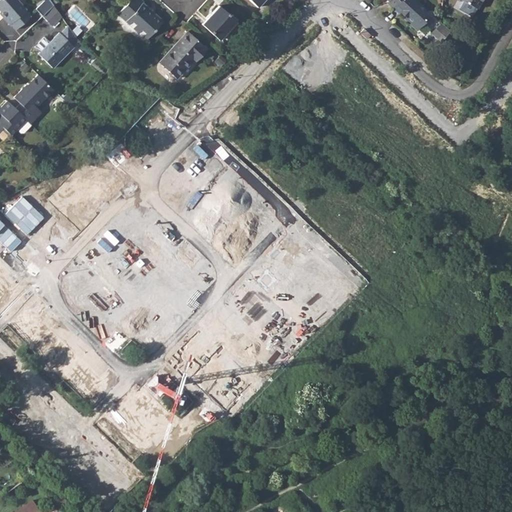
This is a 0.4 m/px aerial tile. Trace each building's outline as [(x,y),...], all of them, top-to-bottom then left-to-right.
[(25,9),(17,0),(0,0),(0,11),(3,15),(2,17),(8,24),(9,23),(14,28),(29,15),(24,10),(25,9)] [(43,15),(53,5),(49,0),(44,0),(36,7),(43,15)] [(127,0),(117,13),(144,38),(161,20),(141,2),(142,1),(141,0),(127,0)] [(248,0),(258,9),(265,0),(248,0)] [(407,21),(417,30),(423,23),(425,10),(417,3),(418,1),(416,0),(399,0),(392,7),(399,13),(400,12),(407,19),(407,21)] [(461,0),(477,9),(481,0),(461,0)] [(51,25),(61,16),(53,5),(43,15),(51,25)] [(75,5),(67,14),(85,30),(94,21),(75,5)] [(203,25),(220,40),(237,22),(219,7),(203,25)] [(38,52),(53,67),(73,45),(72,44),(77,39),(67,24),(60,32),(59,31),(38,52)] [(431,33),(441,42),(448,33),(438,24),(431,33)] [(169,67),(177,74),(181,70),(183,71),(193,60),(195,62),(206,50),(187,33),(159,63),(166,70),(169,67)] [(36,104),(42,97),(53,86),(37,71),(13,95),(19,100),(21,103),(16,108),(25,116),(29,120),(41,108),(36,104)] [(6,98),(1,103),(3,106),(0,108),(0,111),(0,112),(0,111),(0,122),(2,125),(10,132),(16,126),(25,116),(16,108),(14,106),(6,98)] [(25,116),(16,126),(20,129),(24,129),(31,121),(29,120),(25,116)] [(87,169),(53,204),(67,218),(49,236),(61,247),(121,185),(104,168),(87,169)] [(227,172),(196,205),(242,249),(273,216),(227,172)] [(139,202),(83,260),(144,318),(160,333),(216,274),(139,202)] [(294,227),(255,268),(321,330),(359,290),(294,227)] [(144,318),(83,260),(69,275),(79,299),(98,317),(130,333),(144,318)] [(0,302),(19,282),(0,264),(0,302)] [(211,319),(274,379),(316,335),(252,275),(211,319)] [(117,372),(39,298),(9,331),(86,404),(117,372)] [(270,384),(206,323),(175,356),(173,354),(161,367),(211,415),(226,429),(270,384)] [(183,434),(133,386),(104,417),(154,464),(155,463),(161,468),(187,441),(181,435),(183,434)] [(62,497),(51,504),(55,509),(67,502),(62,497)] [(16,511),(39,511),(40,511),(32,501),(16,511)]
